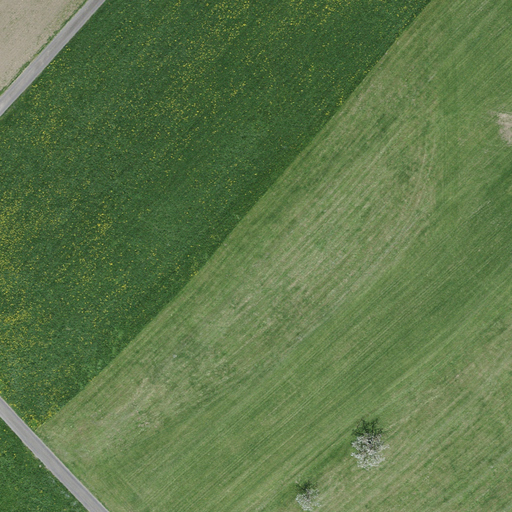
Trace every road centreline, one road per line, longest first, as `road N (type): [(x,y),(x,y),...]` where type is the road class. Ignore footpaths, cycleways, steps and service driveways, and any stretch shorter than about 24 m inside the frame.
road 1 (unclassified): [(0,398),(110,511)]
road 2 (unclassified): [(93,0),(0,101)]
